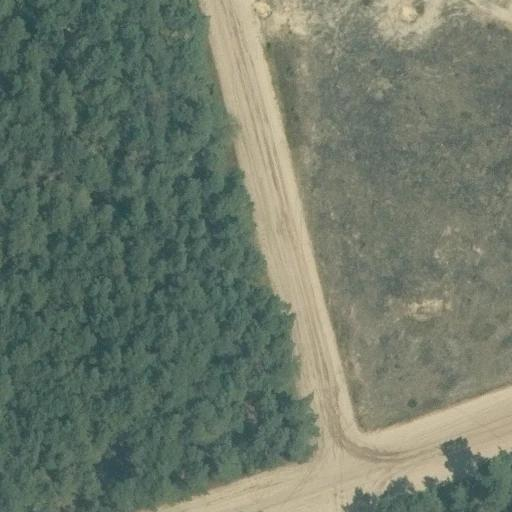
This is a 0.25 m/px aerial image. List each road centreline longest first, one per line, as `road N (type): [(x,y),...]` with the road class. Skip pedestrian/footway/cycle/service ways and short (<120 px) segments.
road 1 (track): [(226,0),(349,511)]
road 2 (track): [(258,511),(511,431)]
